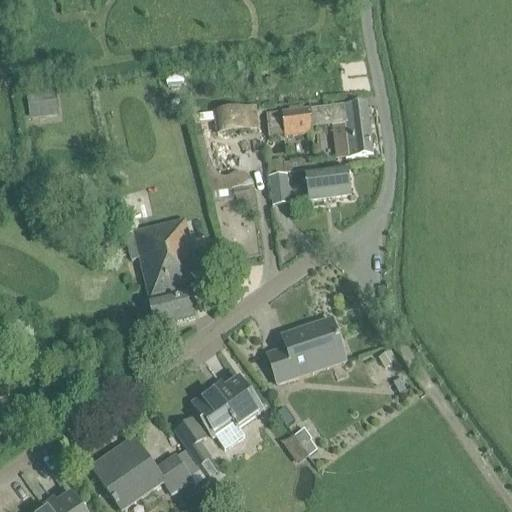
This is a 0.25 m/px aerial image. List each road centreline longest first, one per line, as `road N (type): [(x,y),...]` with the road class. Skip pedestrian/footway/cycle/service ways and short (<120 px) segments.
road 1 (residential): [(0,475),(355,239)]
road 2 (unclassified): [(355,239),(381,208),(391,160),(365,0)]
